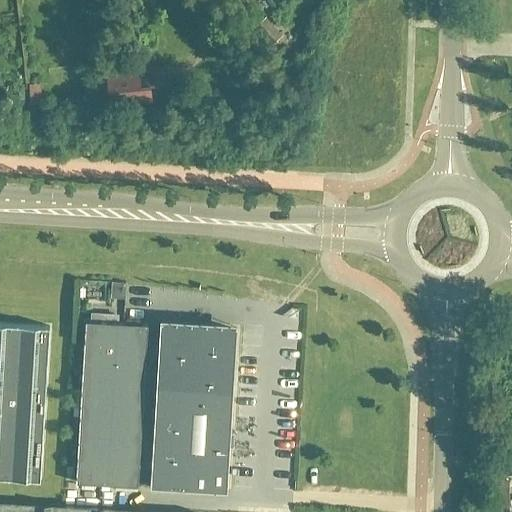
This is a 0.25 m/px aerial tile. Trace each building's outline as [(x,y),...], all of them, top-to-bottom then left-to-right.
[(254,28),(270,46),(283,35),(267,17),(254,28)] [(109,80),(111,103),(150,100),(150,88),(139,89),(138,78),(109,80)] [(12,88),(12,101),(13,103),(18,102),(25,102),(24,87),(12,88)] [(137,485),(137,482),(152,483),(152,487),(227,491),(237,330),(161,325),(160,346),(146,345),(148,324),(118,322),(119,315),(91,313),(90,320),(88,320),(77,481),(137,485)] [(0,475),(40,478),(49,325),(0,321),(0,475)] [(500,493),(500,509),(509,509),(509,492),(500,493)] [(0,511),(177,511),(0,501),(0,511)]
